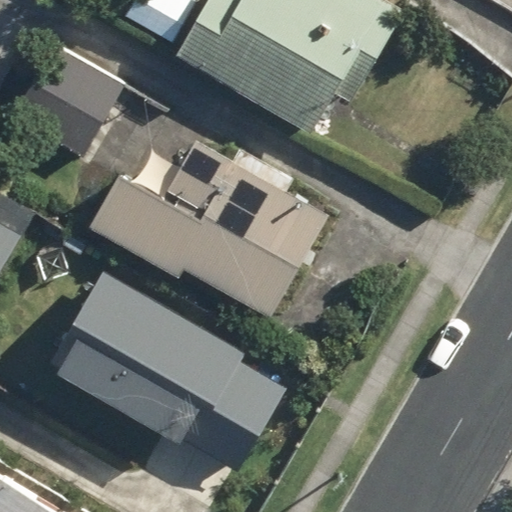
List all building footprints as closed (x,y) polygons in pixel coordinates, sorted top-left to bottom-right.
[(384,0),(191,0),(161,55),(303,133),(327,90),(343,99),(394,5),(384,0)] [(119,84),(38,39),(0,108),(81,153),(119,84)] [(120,178),(109,172),(81,225),(175,275),(177,269),(267,317),(322,213),(279,190),(288,173),(236,146),(227,162),(180,138),(166,164),(136,148),(120,178)] [(0,264),(18,234),(0,223),(0,264)] [(286,378),(95,273),(41,370),(232,475),(286,378)] [(42,511),(0,485),(0,511),(42,511)]
